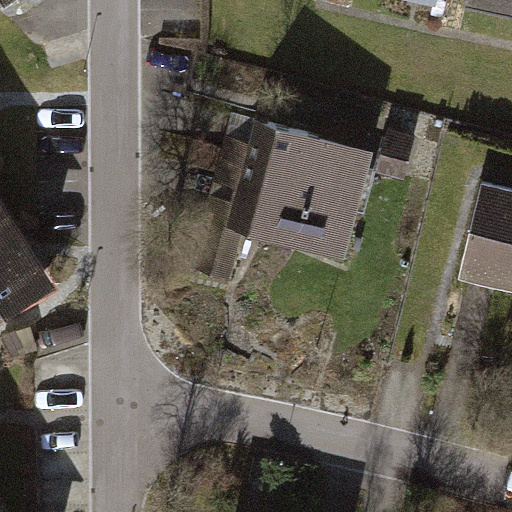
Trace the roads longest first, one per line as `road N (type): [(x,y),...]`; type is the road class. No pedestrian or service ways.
road 1 (residential): [(126,390),(400,450),(511,486)]
road 2 (residential): [(126,390),(124,0)]
road 3 (residential): [(120,511),(126,390)]
